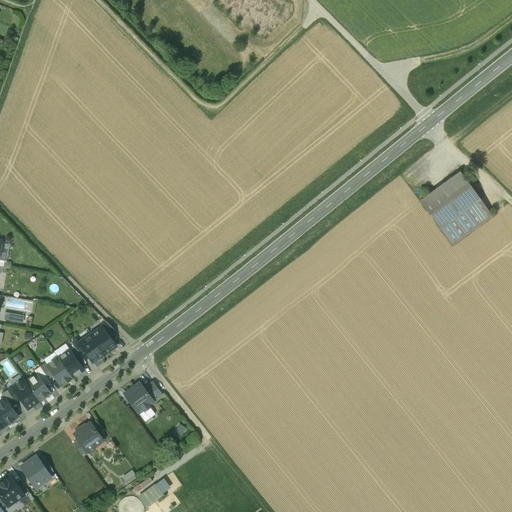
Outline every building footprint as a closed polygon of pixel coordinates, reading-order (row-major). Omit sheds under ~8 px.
[(460,172),(420,201),(452,245),(492,215),(460,172)] [(24,316),(5,312),(4,320),(23,323),(24,316)] [(102,327),(108,335),(115,330),(106,321),(101,325),(102,327)] [(91,335),(104,354),(116,346),(108,335),(102,327),(91,335)] [(85,351),(93,362),(104,354),(91,335),(79,343),(85,351)] [(80,354),(85,351),(79,343),(77,339),(72,343),(80,354)] [(58,358),(73,378),(83,371),(69,351),(58,358)] [(48,365),(47,366),(54,376),(61,386),(73,378),(58,358),(48,365)] [(46,363),(40,367),(49,379),(54,376),(47,366),(48,365),(46,363)] [(37,373),(45,385),(51,382),(49,379),(40,367),(34,371),(36,374),(37,373)] [(26,381),(40,401),(51,393),(45,385),(37,373),(36,374),(26,381)] [(28,409),(40,401),(26,381),(15,389),(28,409)] [(139,382),(124,394),(138,413),(143,409),(145,411),(150,407),(149,405),(154,402),(153,401),(144,389),(139,382)] [(152,383),(144,389),(153,401),(162,395),(152,383)] [(21,398),(13,387),(8,390),(15,401),(21,398)] [(6,399),(10,405),(15,401),(8,390),(2,394),(5,399),(6,399)] [(5,399),(0,402),(0,414),(7,425),(18,417),(10,405),(6,399),(5,399)] [(96,420),(92,424),(99,434),(103,430),(96,420)] [(90,422),(74,434),(79,440),(86,450),(87,452),(88,452),(91,452),(94,450),(95,447),(103,441),(99,434),(92,424),(90,422)] [(86,450),(79,440),(74,444),(81,453),(86,450)] [(44,456),(39,460),(48,473),(53,470),(44,456)] [(39,460),(36,457),(21,467),(36,488),(51,478),(48,473),(39,460)] [(24,495),(10,475),(0,481),(0,494),(6,504),(8,507),(24,495)] [(166,496),(156,484),(138,498),(148,510),(166,496)] [(134,497),(130,497),(125,498),(120,501),(118,505),(117,511),(116,511),(143,511),(144,511),(143,507),(141,502),(138,499),(134,497)]
